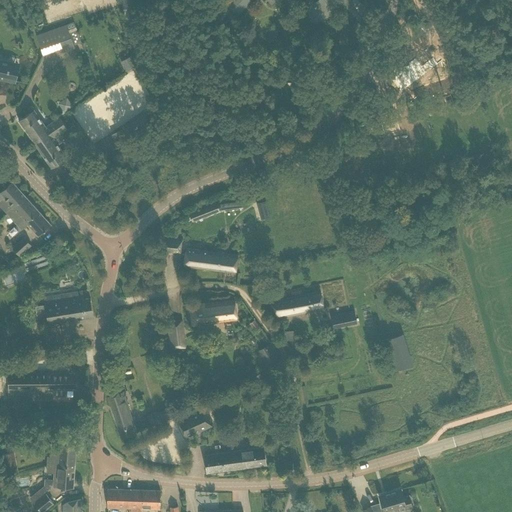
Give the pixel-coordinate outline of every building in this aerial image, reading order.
[(267,0),(272,4),(276,0),(233,0),(228,5),(238,15),(252,1),(251,0),(267,0)] [(316,0),(305,7),(314,21),(330,11),(330,10),(341,2),(358,18),(366,9),(356,0),(316,0)] [(36,35),(43,54),(58,49),(60,53),(75,47),(74,44),(81,42),(74,21),(36,35)] [(395,73),(392,82),(400,93),(436,65),(425,50),(407,64),(408,66),(405,68),(404,67),(395,73)] [(126,70),(139,64),(133,54),(121,60),(126,70)] [(0,60),(0,77),(6,78),(7,71),(9,71),(9,68),(8,68),(9,63),(0,60)] [(287,66),(281,69),(285,78),(291,75),(287,66)] [(298,87),(301,94),(311,90),(308,83),(298,87)] [(58,102),(63,112),(73,106),(67,96),(58,102)] [(67,129),(67,128),(59,117),(46,125),(34,109),(18,120),(51,168),(67,157),(54,137),(61,133),(67,129)] [(123,128),(127,136),(153,123),(149,114),(131,123),(131,122),(130,122),(132,126),(124,129),(123,128)] [(396,120),(383,129),(390,139),(403,129),(396,120)] [(74,124),(67,128),(67,129),(61,133),(64,137),(77,128),(74,124)] [(0,191),(0,192),(4,198),(0,201),(0,204),(22,229),(28,223),(38,235),(51,224),(12,181),(0,191)] [(243,207),(242,201),(220,204),(220,210),(243,207)] [(269,217),(265,201),(259,203),(263,218),(269,217)] [(192,221),(220,210),(217,202),(189,214),(192,221)] [(160,250),(180,252),(182,238),(162,236),(160,250)] [(24,237),(12,248),(19,256),(32,245),(24,237)] [(184,266),(235,272),(238,254),(186,248),(184,266)] [(45,304),(34,306),(36,325),(93,316),(90,298),(83,299),(82,290),(44,296),(45,304)] [(271,301),(275,318),(323,308),(321,291),(271,301)] [(190,305),(192,324),(237,319),(235,300),(190,305)] [(339,326),(345,325),(343,313),(337,314),(339,326)] [(250,323),(256,332),(261,328),(255,319),(250,323)] [(159,322),(161,331),(168,330),(167,321),(159,322)] [(168,332),(170,349),(186,347),(184,330),(168,332)] [(293,330),(286,331),(287,341),(295,340),(293,330)] [(0,341),(0,356),(25,353),(24,347),(14,348),(13,340),(0,341)] [(278,360),(269,345),(258,351),(268,367),(278,360)] [(76,373),(66,373),(66,371),(8,371),(8,396),(65,396),(65,389),(76,389),(76,373)] [(246,386),(235,390),(238,396),(248,392),(246,386)] [(108,396),(121,437),(136,432),(123,391),(108,396)] [(146,415),(150,426),(171,417),(167,407),(146,415)] [(178,418),(179,420),(178,421),(186,437),(213,424),(205,407),(188,415),(187,413),(178,418)] [(46,472),(53,472),(53,479),(44,478),(44,486),(30,497),(42,511),(53,503),(45,493),(50,488),(50,485),(73,487),(76,445),(57,444),(56,453),(50,453),(50,456),(47,455),(46,472)] [(204,455),(206,473),(266,465),(264,447),(204,455)] [(2,454),(6,474),(18,471),(14,452),(2,454)] [(131,508),(130,511),(141,511),(142,508),(160,509),(160,490),(107,488),(106,507),(131,508)] [(385,494),(385,495),(382,496),(382,495),(379,496),(384,511),(388,511),(398,509),(398,510),(411,506),(411,504),(412,504),(410,497),(409,497),(408,496),(403,498),(400,489),(385,494)] [(64,511),(81,511),(81,499),(80,499),(66,503),(64,504),(64,511)]
